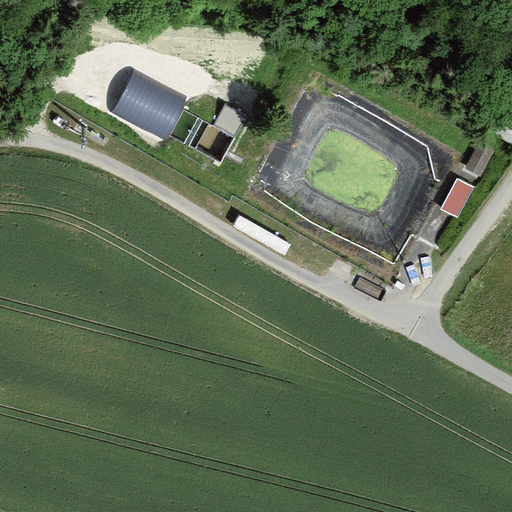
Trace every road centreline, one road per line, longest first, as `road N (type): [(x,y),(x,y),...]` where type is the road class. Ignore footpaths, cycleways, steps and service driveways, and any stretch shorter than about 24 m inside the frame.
road 1 (track): [(0,137),(33,138),(93,158),(300,274)]
road 2 (track): [(511,383),(300,274)]
road 3 (track): [(411,328),(511,182)]
